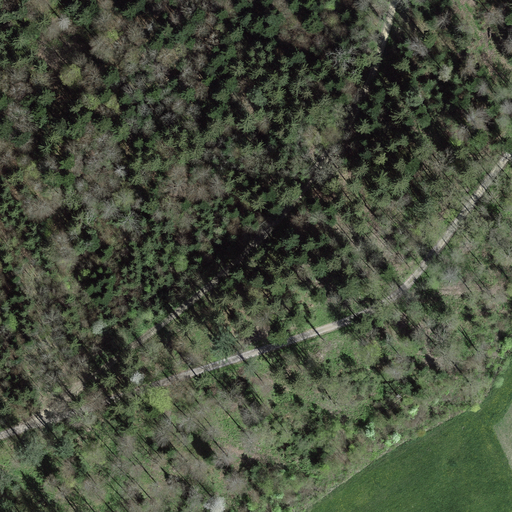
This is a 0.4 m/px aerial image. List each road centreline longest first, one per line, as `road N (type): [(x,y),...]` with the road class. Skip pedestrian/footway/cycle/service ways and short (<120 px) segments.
road 1 (track): [(0,436),(30,425),(230,268),(280,216),(357,105),(394,0)]
road 2 (track): [(30,425),(121,402),(394,297),(511,153)]
